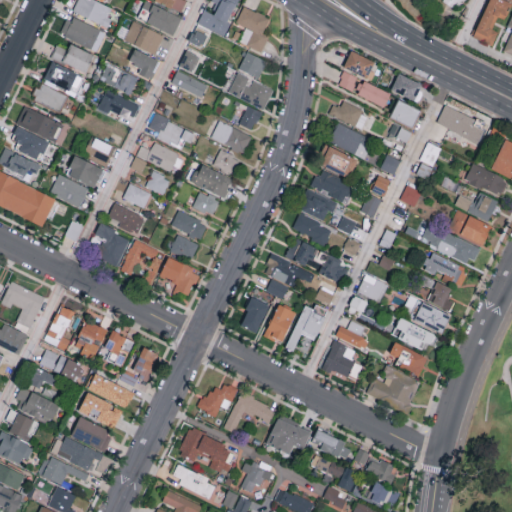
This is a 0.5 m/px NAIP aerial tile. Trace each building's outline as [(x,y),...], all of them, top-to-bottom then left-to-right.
[(108,15),(112,7),(97,0),(77,0),(73,10),(108,26),(112,17),(108,15)] [(153,0),(153,2),(171,11),(172,8),(181,12),(185,3),(179,0),(153,0)] [(238,0),(227,23),(231,25),(223,38),(197,24),(203,11),(213,16),(218,6),(211,2),(211,0),(238,0)] [(443,0),(442,3),(450,9),(453,4),(458,8),(463,0),(443,0)] [(511,4),(503,0),(487,0),(469,39),(489,49),(496,33),(490,30),(496,18),(504,21),(511,4)] [(175,32),(181,14),(144,1),(137,19),(175,32)] [(243,8),(235,23),(246,29),(240,42),(260,52),(267,37),(260,33),(266,20),(263,19),(264,17),(256,13),(254,14),(243,8)] [(60,31),(97,49),(105,32),(68,14),(60,31)] [(511,15),(506,28),(511,30),(501,52),(511,57),(511,15)] [(163,32),(131,21),(124,42),(157,52),(163,32)] [(207,34),(194,28),(189,40),(202,46),(207,34)] [(51,56),(85,71),(94,53),(70,42),(67,50),(56,44),(51,56)] [(151,77),(159,59),(134,48),(128,61),(141,67),(139,72),(151,77)] [(199,55),(185,50),(179,65),(193,71),(199,55)] [(239,69),(259,76),(265,59),(246,51),(239,69)] [(349,52),(341,69),(364,80),(373,63),(349,52)] [(44,78),(77,92),(84,75),(51,61),(44,78)] [(130,94),(139,78),(123,70),(121,74),(106,66),(100,78),(130,94)] [(202,96),(207,83),(176,70),(171,83),(202,96)] [(342,71),(338,78),(341,79),(337,86),(351,93),(356,84),(354,83),(356,79),(342,71)] [(228,94),(265,107),(272,87),(250,79),(251,77),(236,72),(228,94)] [(398,75),(389,91),(413,103),(421,87),(398,75)] [(60,109),(67,92),(39,82),(32,99),(60,109)] [(387,94),(363,82),(356,96),(381,108),(387,94)] [(132,121),(140,104),(106,88),(98,105),(132,121)] [(340,106),(333,103),(329,113),(362,129),(369,113),(343,100),(340,106)] [(397,102),(388,120),(411,131),(420,113),(397,102)] [(52,138),(59,120),(23,105),(16,123),(52,138)] [(260,110),(246,105),(240,123),(254,129),(260,110)] [(444,106),(435,126),(476,147),(483,133),(471,127),(474,121),(444,106)] [(181,148),(185,139),(191,142),(195,132),(154,113),(148,126),(159,131),(157,136),(181,148)] [(252,135),(219,120),(210,137),(243,153),(252,135)] [(328,142),(365,157),(373,137),(336,122),(328,142)] [(10,138),(21,143),(18,149),(40,159),(49,140),(16,125),(10,138)] [(113,145),(91,134),(81,154),(104,165),(113,145)] [(511,143),(504,139),(489,170),(509,180),(511,174),(511,143)] [(136,154),(170,171),(179,153),(155,141),(150,149),(141,145),(136,154)] [(319,155),(324,145),(357,161),(348,179),(318,165),(322,158),(319,155)] [(0,155),(0,164),(31,179),(39,163),(4,146),(0,155)] [(240,158),(220,149),(213,166),(232,174),(240,158)] [(380,168),(394,173),(400,159),(386,154),(380,168)] [(96,186),(103,166),(73,155),(66,175),(96,186)] [(142,172),(147,161),(136,156),(130,167),(142,172)] [(191,181),(224,197),(233,178),(200,162),(191,181)] [(502,194),(508,178),(471,164),(464,180),(502,194)] [(0,204),(43,225),(56,197),(0,170),(0,204)] [(309,187),(315,176),(318,178),(322,170),(354,187),(348,199),(344,197),(341,203),(309,187)] [(146,187),(164,193),(170,178),(152,171),(146,187)] [(384,195),(391,179),(378,174),(371,190),(384,195)] [(50,194),(81,205),(88,185),(56,175),(50,194)] [(144,207),(151,192),(129,182),(122,197),(144,207)] [(399,199),(414,206),(421,191),(407,184),(399,199)] [(300,210),(324,219),(327,210),(333,212),(337,201),(307,189),(300,210)] [(193,207),(213,214),(219,199),(199,191),(193,207)] [(459,194),(454,205),(488,221),(497,200),(481,192),(476,202),(459,194)] [(361,210),(373,216),(381,198),(369,193),(361,210)] [(145,215),(113,203),(108,216),(120,220),(118,226),(139,233),(145,215)] [(448,228),(483,244),(492,225),(457,209),(448,228)] [(207,223),(178,210),(171,225),(200,238),(207,223)] [(292,229),(326,243),(332,228),(298,213),(292,229)] [(355,221),(342,216),(338,228),(351,233),(355,221)] [(130,236),(98,223),(87,251),(118,264),(130,236)] [(478,245),(427,225),(421,242),(472,261),(478,245)] [(198,243),(177,234),(171,250),(192,258),(198,243)] [(305,264),(308,256),(312,258),(317,246),(293,236),(285,256),(305,264)] [(343,248),(355,254),(361,242),(349,236),(343,248)] [(444,273),(443,276),(462,284),(469,269),(431,251),(423,268),(434,273),(436,269),(444,273)] [(271,253),(263,273),(271,277),(266,290),(284,298),(298,265),(271,253)] [(347,267),(340,264),(342,259),(326,254),(320,274),(342,281),(347,267)] [(188,296),(199,269),(168,255),(160,274),(177,282),(173,290),(188,296)] [(378,265),(389,269),(393,260),(382,256),(378,265)] [(379,302),(388,284),(365,273),(357,291),(379,302)] [(45,295),(11,280),(1,303),(11,307),(12,304),(22,308),(16,321),(31,327),(45,295)] [(447,298),(452,287),(436,280),(428,300),(450,310),(454,301),(447,298)] [(316,298),(331,302),(333,292),(318,289),(316,298)] [(367,300),(354,294),(347,310),(360,316),(367,300)] [(240,324),(257,332),(269,304),(252,296),(240,324)] [(443,331),(450,313),(421,301),(414,320),(443,331)] [(281,343),(295,311),(278,303),(264,335),(281,343)] [(43,339),(65,350),(70,339),(63,336),(74,311),(60,304),(43,339)] [(294,349),(302,329),(316,335),(327,309),(315,304),(313,308),(304,304),(286,346),(294,349)] [(429,343),(433,345),(438,334),(400,316),(392,334),(425,350),(429,343)] [(73,348),(94,357),(106,328),(85,319),(73,348)] [(347,328),(340,325),(335,336),(364,348),(368,339),(361,336),(365,325),(350,320),(347,328)] [(1,329),(0,328),(0,345),(19,353),(27,333),(3,323),(1,329)] [(112,350),(107,360),(121,366),(134,340),(112,330),(104,346),(112,350)] [(362,365),(349,360),(354,348),(333,340),(323,367),(356,380),(362,365)] [(421,374),(427,354),(394,342),(390,353),(398,356),(395,365),(421,374)] [(160,354),(144,346),(132,368),(140,372),(134,385),(143,390),(160,354)] [(39,363),(60,372),(60,373),(76,380),(82,364),(45,348),(39,363)] [(43,380),(54,385),(58,376),(35,366),(28,382),(40,387),(43,380)] [(366,394),(407,411),(420,380),(387,366),(381,380),(373,376),(366,394)] [(119,379),(134,384),(136,377),(122,371),(119,379)] [(134,391),(95,372),(87,388),(126,407),(134,391)] [(238,388),(224,382),(221,388),(213,385),(207,398),(201,395),(196,407),(216,415),(224,397),(232,401),(238,388)] [(16,409),(52,422),(59,401),(19,388),(16,398),(20,399),(16,409)] [(78,411),(115,427),(122,410),(111,406),(113,402),(87,391),(78,411)] [(269,422),(276,407),(240,391),(224,427),(234,431),(244,411),(269,422)] [(6,419),(13,422),(9,431),(29,440),(38,421),(10,409),(6,419)] [(279,415),(266,442),(290,452),(294,444),(303,448),(312,429),(279,415)] [(104,451),(113,432),(79,416),(70,435),(104,451)] [(178,453),(194,460),(197,453),(212,459),(209,465),(223,471),(234,447),(189,428),(178,453)] [(314,437),(323,441),(320,448),(346,458),(351,442),(317,429),(314,437)] [(0,435),(0,454),(19,461),(21,456),(28,459),(34,444),(1,432),(0,435)] [(89,469),(95,457),(100,460),(103,454),(65,436),(57,454),(89,469)] [(365,463),(369,452),(359,448),(354,459),(365,463)] [(340,476),(338,485),(352,490),(358,471),(344,467),(345,464),(314,454),(310,467),(340,476)] [(89,473),(45,455),(37,474),(61,484),(66,472),(85,480),(89,473)] [(390,481),(397,465),(381,458),(379,462),(371,458),(366,471),(390,481)] [(272,471),(245,460),(241,470),(246,472),(241,487),(254,492),(260,476),(269,479),(272,471)] [(0,480),(19,489),(25,473),(0,463),(0,480)] [(220,503),(225,490),(207,483),(209,477),(177,463),(173,475),(181,478),(178,486),(220,503)] [(0,507),(9,511),(14,511),(23,495),(0,483),(0,507)] [(63,511),(73,511),(75,509),(70,507),(76,493),(56,485),(48,505),(63,511)] [(346,499),(337,495),(339,490),(328,485),(322,498),(342,507),(346,499)] [(304,511),(309,511),(314,500),(278,489),(274,502),(304,511)] [(168,511),(157,507),(155,511),(197,511),(201,504),(168,491),(163,501),(176,506),(173,511),(168,511)] [(246,511),(251,499),(240,495),(233,511),(246,511)] [(382,511),(357,502),(352,511),(382,511)]
